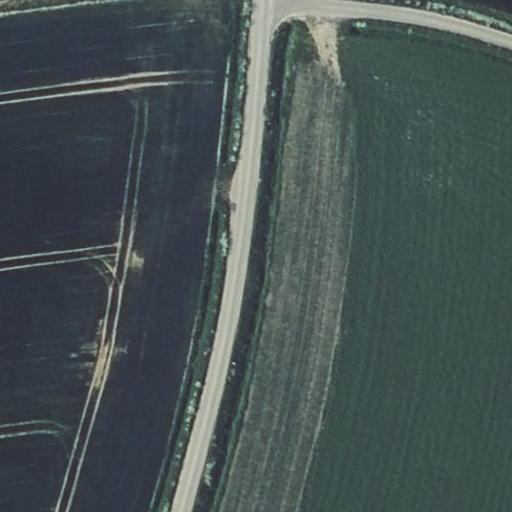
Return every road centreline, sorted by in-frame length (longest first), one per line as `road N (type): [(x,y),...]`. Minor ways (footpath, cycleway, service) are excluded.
road 1 (unclassified): [(263,4),(237,271),(180,511)]
road 2 (unclassified): [(263,4),(425,14),(511,38)]
